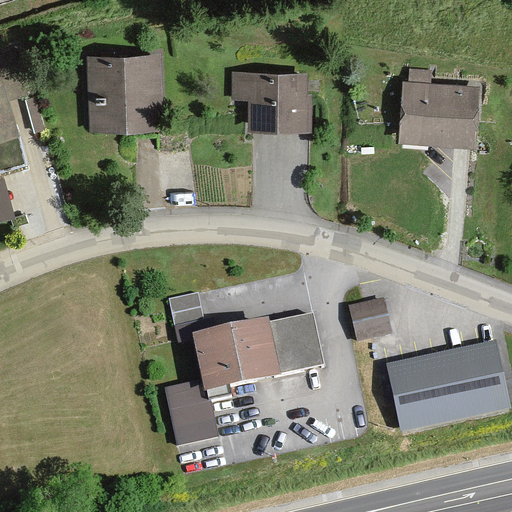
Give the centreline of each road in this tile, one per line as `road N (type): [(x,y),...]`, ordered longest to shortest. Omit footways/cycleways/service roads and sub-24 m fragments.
road 1 (residential): [(0,281),(77,249),(249,232),(449,285),(511,310)]
road 2 (unknown): [(337,255),(323,280),(349,417),(198,454)]
